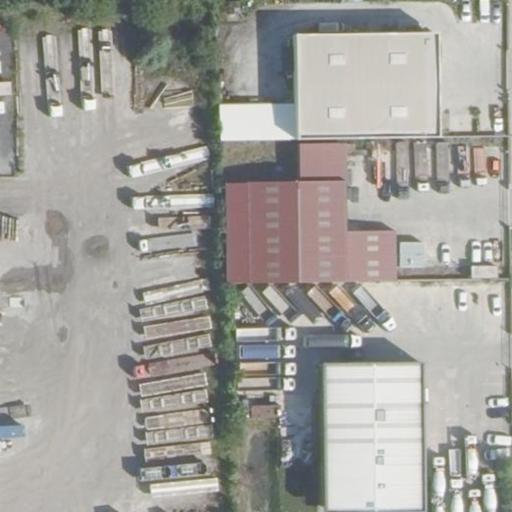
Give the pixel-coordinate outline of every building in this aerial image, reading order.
[(436,37),(301,37),(301,140),(304,140),(350,141),(436,141),(436,37)] [(350,141),(304,140),(304,182),(350,182),(350,141)] [(350,233),(350,182),(304,182),(250,182),(249,283),(409,284),(409,234),(350,233)] [(317,364),(321,511),(420,511),(418,364),(317,364)] [(252,405),(253,417),(281,415),(280,403),(252,405)]
